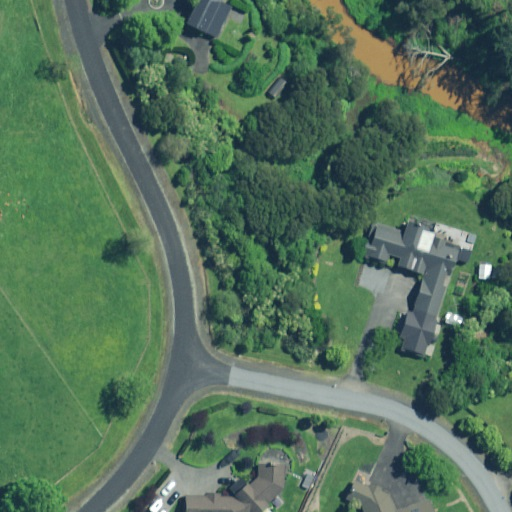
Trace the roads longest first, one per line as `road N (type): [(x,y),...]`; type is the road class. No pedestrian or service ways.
road 1 (residential): [(179,365),(182,311),(169,235),(120,131),(73,0)]
road 2 (residential): [(495,511),(478,479),(410,421),(179,365)]
road 3 (residential): [(88,511),(161,424),(179,365)]
